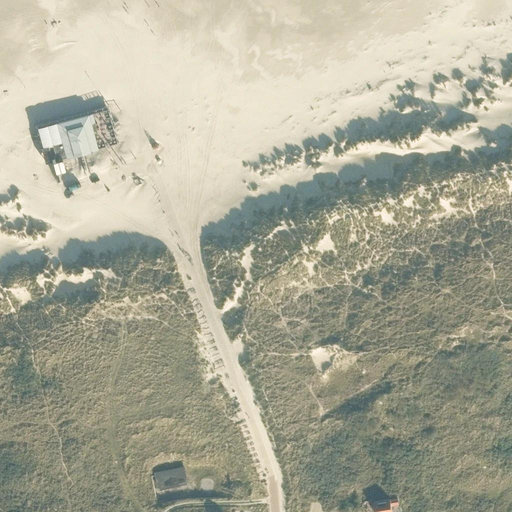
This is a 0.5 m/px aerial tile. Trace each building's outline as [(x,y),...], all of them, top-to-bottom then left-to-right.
[(88,112),(57,121),(62,140),(52,143),(55,154),(51,156),(53,160),(97,147),(88,112)] [(62,140),(57,121),(36,126),(41,146),(48,144),(52,143),(62,140)] [(48,144),(41,146),(45,162),(53,160),(51,156),(48,144)] [(120,439),(115,440),(119,451),(124,449),(127,458),(221,421),(218,412),(222,411),(218,400),(214,402),(210,392),(116,429),(120,439)] [(188,482),(185,465),(154,472),(155,475),(151,476),(156,503),(165,501),(163,487),(188,482)] [(390,499),(373,502),(374,511),(381,511),(392,510),(391,505),(396,504),(395,498),(390,499)]
